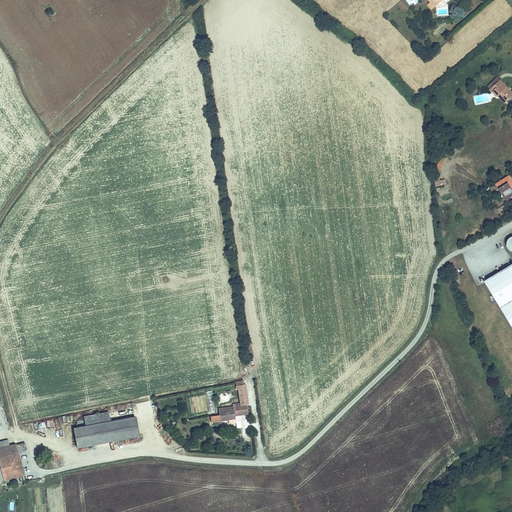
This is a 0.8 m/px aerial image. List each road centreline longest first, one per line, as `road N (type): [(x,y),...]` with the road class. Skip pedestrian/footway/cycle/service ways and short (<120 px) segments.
road 1 (unclassified): [(511,223),(439,264),(414,341),(294,456),(265,463),(146,452),(79,456),(46,446)]
road 2 (track): [(0,223),(55,144),(205,0)]
